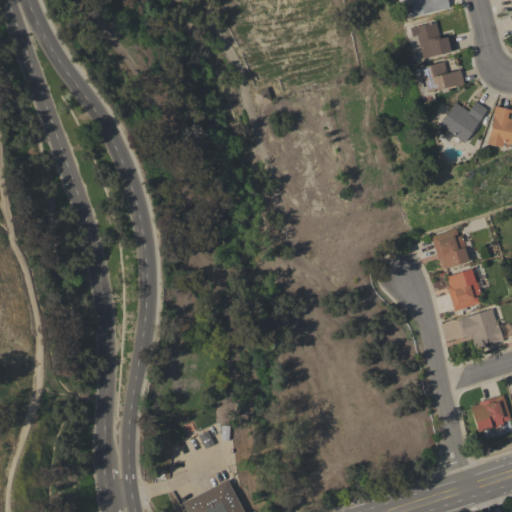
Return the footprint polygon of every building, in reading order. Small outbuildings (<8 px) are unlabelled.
[(406,0),(447,0),(449,8),(443,9),(443,8),(410,17),(406,0)] [(415,35),(411,37),(408,28),(434,21),(439,38),(451,35),(454,50),(421,58),(415,35)] [(463,85),(446,89),(445,87),(425,93),(419,67),(443,61),(446,72),(459,69),(463,85)] [(270,101),(257,105),(252,91),(266,87),(270,101)] [(467,112),(474,101),(485,109),(463,142),(438,125),(453,102),(467,112)] [(511,144),(501,142),(500,147),(485,143),(487,135),(493,112),(492,112),(494,106),(511,109),(511,112),(507,112),(505,118),(511,119),(511,144)] [(454,228),(457,236),(460,235),(464,247),(463,247),(467,261),(443,269),(440,259),(437,260),(429,236),(454,228)] [(445,287),(449,286),(446,277),(470,269),(474,281),(475,281),(479,293),(476,295),(479,302),(453,311),(445,287)] [(466,315),(467,316),(490,309),(496,325),(497,325),(502,341),(488,345),(487,342),(483,344),(484,347),(474,350),(471,342),(472,341),(470,336),(462,339),(455,319),(466,315)] [(510,419),(502,422),(506,434),(492,438),(489,428),(477,432),(469,406),(478,404),(477,401),(496,396),(502,395),(510,419)] [(197,436),(206,431),(213,444),(203,448),(197,436)] [(243,511),(185,511),(181,503),(226,479),(243,511)]
